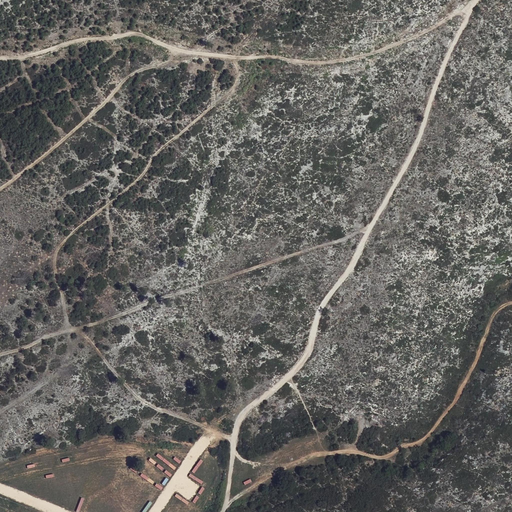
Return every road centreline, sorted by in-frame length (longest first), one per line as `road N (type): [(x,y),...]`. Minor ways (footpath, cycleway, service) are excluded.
road 1 (track): [(222,511),(241,415),(306,354),(320,307),(356,259),(402,168),(475,0)]
road 2 (track): [(511,303),(488,321),(466,384),(429,437),(376,455),(318,453),(226,506)]
